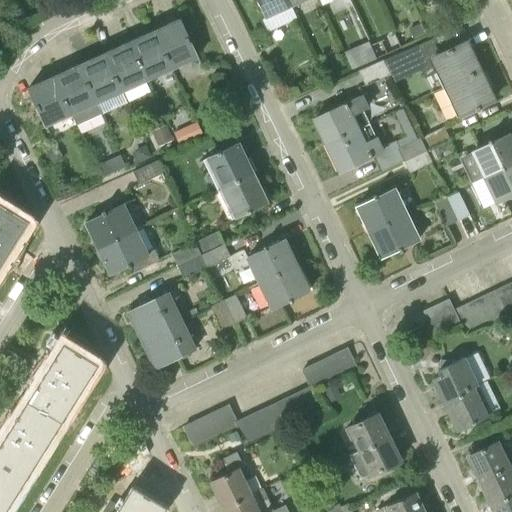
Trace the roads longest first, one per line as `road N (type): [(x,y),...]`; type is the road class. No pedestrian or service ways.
road 1 (residential): [(363,308),(215,0)]
road 2 (residential): [(141,415),(363,308)]
road 3 (residential): [(457,511),(363,308)]
road 4 (residential): [(363,308),(511,236)]
road 5 (residential): [(125,383),(59,245)]
road 6 (residential): [(44,511),(125,383)]
road 7 (residential): [(0,81),(46,29),(111,0)]
road 8 (residential): [(59,245),(0,122)]
